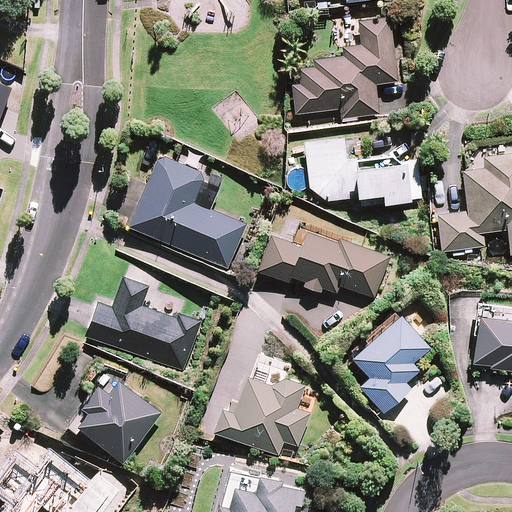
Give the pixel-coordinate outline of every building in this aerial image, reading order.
[(396,80),(390,16),(358,19),(361,43),(344,45),(345,55),(313,58),(314,65),(291,67),(296,112),(341,107),(341,116),(377,113),(374,82),(396,80)] [(362,152),(346,154),(343,135),(304,140),(310,186),(325,200),(358,196),(359,205),(421,198),(416,156),(363,163),(362,152)] [(511,151),(482,155),(484,167),(463,169),(468,211),(437,214),(442,251),(483,246),(482,231),(507,228),(510,255),(511,254),(511,151)] [(128,225),(228,267),(247,223),(209,207),(219,185),(203,178),(203,176),(200,169),(165,154),(157,157),(128,225)] [(337,238),(301,223),(293,242),(272,233),(258,268),(289,280),(291,277),(334,294),(339,283),(372,296),(389,256),(338,236),(337,238)] [(148,283),(125,275),(114,304),(99,299),(85,339),(155,364),(152,372),(179,381),(201,320),(180,313),(153,303),(152,307),(141,303),(148,283)] [(430,344),(402,309),(352,349),(370,373),(361,380),(383,408),(411,386),(405,379),(419,367),(412,358),(430,344)] [(511,318),(481,314),(474,360),(511,365),(511,318)] [(161,410),(107,370),(84,401),(92,407),(76,428),(122,462),(161,410)] [(250,372),(237,405),(222,399),(219,405),(211,425),(278,453),(284,438),(297,443),(311,411),(295,405),(305,380),(288,373),(271,381),(250,372)] [(291,511),(300,478),(262,469),(257,486),(237,481),(231,502),(220,499),(217,511),(291,511)]
